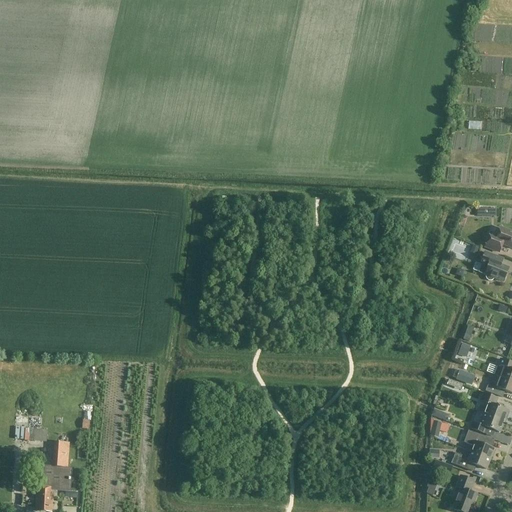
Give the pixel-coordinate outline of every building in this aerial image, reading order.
[(511,248),(511,233),(500,228),(496,237),(490,234),(484,247),(499,253),(502,245),(511,248)] [(494,280),(494,279),(503,282),(508,269),(496,264),(498,258),(484,253),(480,264),(487,267),(484,275),(485,275),(485,276),(485,277),(485,278),(485,279),(486,279),(486,280),(487,281),(488,281),(488,282),(489,282),(490,282),(491,282),(492,281),(493,280),(494,280)] [(499,378),(511,382),(511,364),(500,360),(496,370),(501,372),(499,378)] [(472,386),(475,378),(462,373),(459,380),(472,386)] [(511,382),(499,378),(497,383),(489,380),(485,392),(502,398),(504,392),(511,394),(511,382)] [(483,415),(503,422),(504,418),(505,419),(508,411),(493,406),(496,398),(483,393),(480,401),(487,404),(483,415)] [(445,421),(448,415),(440,412),(438,418),(445,421)] [(503,422),(483,415),(479,425),(472,423),(469,429),(483,434),(485,428),(500,433),(502,426),(501,425),(503,422)] [(29,428),(29,442),(48,442),(49,429),(29,428)] [(470,453),(490,460),(493,449),(484,446),(486,440),(469,434),(467,440),(474,442),(470,453)] [(56,443),(55,467),(60,467),(65,467),(66,443),(56,443)] [(451,464),(471,472),(474,466),(486,470),(490,460),(470,453),(468,459),(455,454),(451,464)] [(449,476),(453,467),(439,462),(435,471),(449,476)] [(44,472),(44,480),(60,482),(60,474),(44,472)] [(460,489),(452,510),(457,511),(469,511),(471,507),(470,507),(474,494),(469,492),(473,482),(460,477),(456,488),(460,489)] [(54,489),(36,488),(36,503),(35,511),(51,511),(52,502),(53,502),(54,489)]
